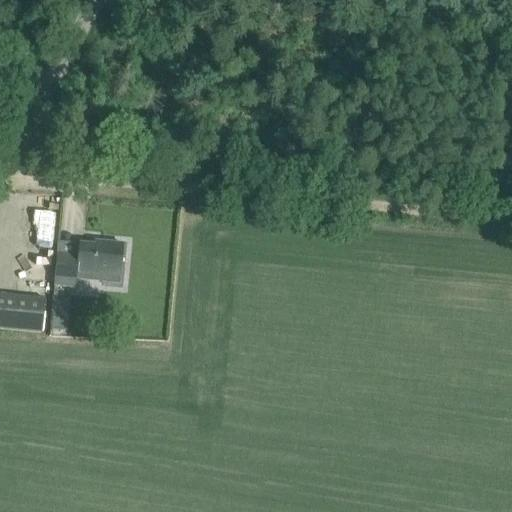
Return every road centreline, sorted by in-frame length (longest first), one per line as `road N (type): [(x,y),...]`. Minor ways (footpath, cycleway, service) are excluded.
road 1 (track): [(511,217),(1,170)]
road 2 (unclassified): [(1,170),(92,0)]
